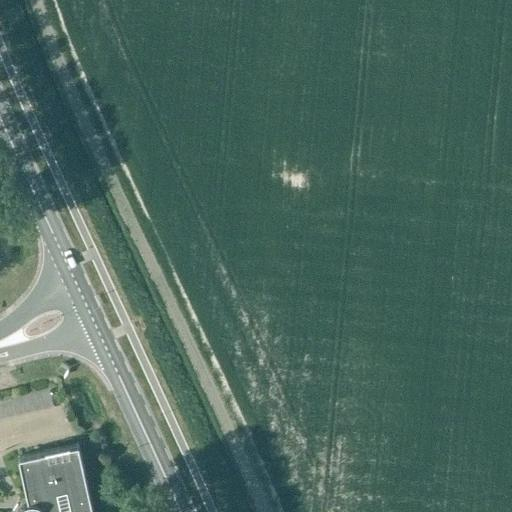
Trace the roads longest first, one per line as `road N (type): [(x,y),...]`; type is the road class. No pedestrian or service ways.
road 1 (primary): [(181,511),(98,331)]
road 2 (primary): [(70,271),(0,117)]
